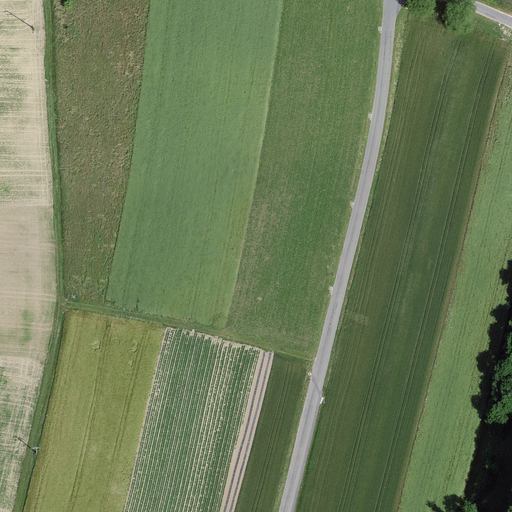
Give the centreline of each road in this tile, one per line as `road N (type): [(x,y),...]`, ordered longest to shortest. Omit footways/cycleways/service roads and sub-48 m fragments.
road 1 (tertiary): [(284,511),(376,130),(390,0)]
road 2 (track): [(451,511),(480,324),(511,262)]
